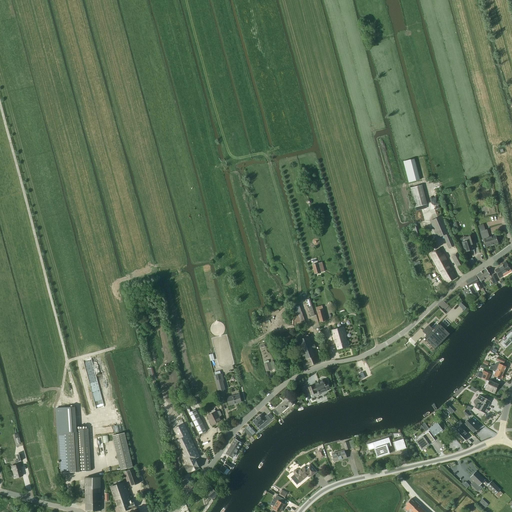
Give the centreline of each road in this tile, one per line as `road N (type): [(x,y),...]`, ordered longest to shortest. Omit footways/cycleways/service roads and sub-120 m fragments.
road 1 (tertiary): [(175,511),(231,433),(290,381),(389,343),(511,246)]
road 2 (tertiary): [(299,511),(336,484),(500,440)]
